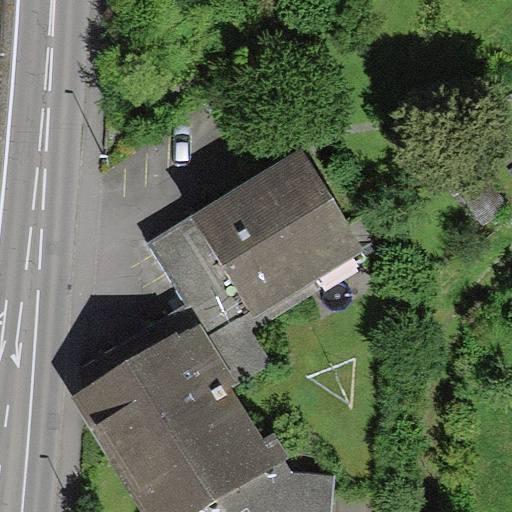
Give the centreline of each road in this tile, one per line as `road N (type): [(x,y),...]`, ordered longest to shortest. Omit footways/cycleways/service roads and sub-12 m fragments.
road 1 (secondary): [(53,0),(12,511)]
road 2 (track): [(427,511),(448,353),(511,261)]
